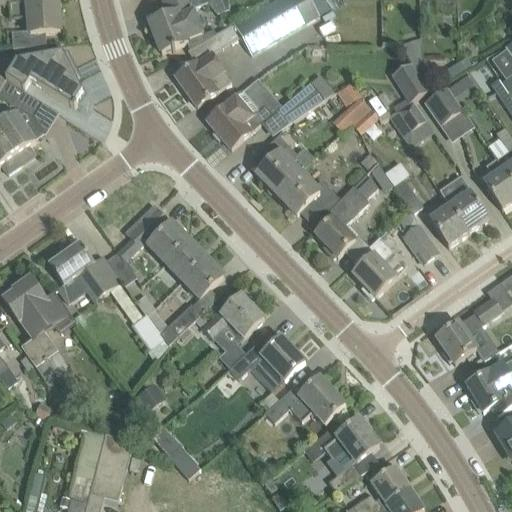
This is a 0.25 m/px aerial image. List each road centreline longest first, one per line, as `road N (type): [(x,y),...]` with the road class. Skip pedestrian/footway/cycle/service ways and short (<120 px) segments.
road 1 (tertiary): [(369,356),(153,134)]
road 2 (tertiary): [(483,511),(438,439),(369,356)]
road 3 (residential): [(0,243),(153,134)]
road 4 (residential): [(369,356),(511,256)]
road 5 (tertiary): [(153,134),(131,99),(98,0)]
